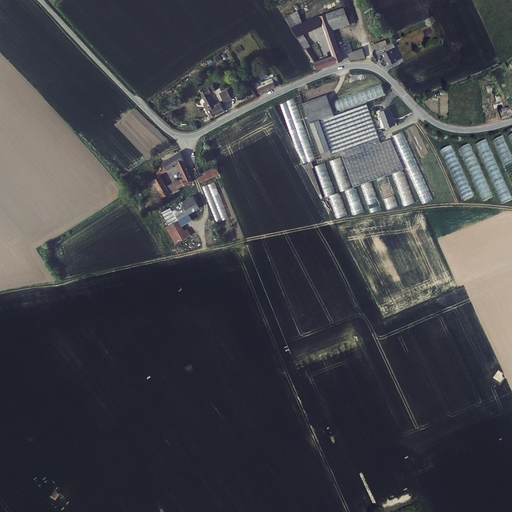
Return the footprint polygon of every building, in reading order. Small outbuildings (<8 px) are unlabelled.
[(347,9),(330,15),(333,25),(335,32),(359,23),(351,0),(344,0),(347,9)] [(283,18),(286,23),(295,17),(294,14),(283,18)] [(329,26),(333,25),(330,15),(323,18),(329,26)] [(307,48),(302,36),(299,27),(295,17),(286,23),(303,50),(307,48)] [(323,18),(299,27),(302,36),(326,27),(323,18)] [(326,27),(334,58),(336,65),(344,62),(335,32),(333,25),(329,26),(323,18),(326,27)] [(373,46),(375,51),(389,45),(387,40),(373,46)] [(385,53),(390,65),(397,61),(393,50),(397,48),(394,43),(387,46),(389,51),(385,53)] [(318,72),(332,66),(330,60),(318,65),(307,48),(303,50),(318,72)] [(352,54),(353,62),(368,60),(367,52),(352,54)] [(278,77),(266,82),(267,85),(274,83),(276,88),(277,88),(277,87),(281,85),(278,77)] [(267,85),(266,82),(259,85),(259,83),(257,84),(261,94),(276,88),(274,83),(267,85)] [(485,87),(487,93),(496,90),(495,84),(485,87)] [(217,86),(203,95),(208,105),(206,106),(209,112),(212,111),(217,119),(228,112),(226,110),(223,104),(217,107),(210,97),(220,91),(217,86)] [(301,97),(305,109),(329,100),(325,88),(301,97)] [(236,98),(235,97),(231,90),(223,95),(227,101),(228,103),(236,98)] [(322,152),(340,145),(341,149),(391,132),(390,131),(380,134),(365,96),(336,108),(309,118),(322,152)] [(502,105),(500,97),(495,98),(496,102),(493,103),(493,106),(502,105)] [(329,100),(305,109),(309,118),(333,109),(329,100)] [(397,120),(391,104),(382,107),(387,123),(397,120)] [(391,132),(341,149),(353,181),(404,161),(391,132)] [(511,159),(502,136),(493,140),(511,185),(511,159)] [(497,173),(499,172),(486,140),(477,144),(492,182),(496,181),(495,179),(499,177),(497,173)] [(469,144),(460,148),(476,189),(483,186),(479,175),(482,174),(476,160),(470,162),(469,160),(475,158),(469,144)] [(441,149),(461,201),(472,197),(452,145),(441,149)] [(157,167),(156,167),(159,172),(175,161),(182,157),(177,150),(159,162),(160,163),(156,166),(157,167)] [(183,159),(182,157),(175,161),(178,165),(185,162),(183,159)] [(165,183),(159,172),(153,176),(162,192),(164,191),(191,177),(185,162),(178,165),(183,176),(181,177),(181,175),(165,183)] [(219,172),(216,165),(198,172),(201,179),(219,172)] [(203,186),(216,223),(228,218),(215,181),(203,186)] [(165,222),(173,240),(189,232),(186,226),(182,227),(179,221),(183,219),(201,210),(193,193),(162,207),(169,221),(165,222)]
